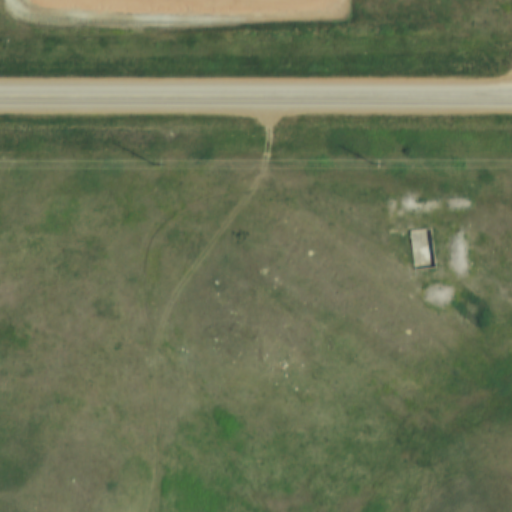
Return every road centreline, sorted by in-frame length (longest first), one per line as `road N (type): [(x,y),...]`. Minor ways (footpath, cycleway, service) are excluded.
road 1 (tertiary): [(0,102),(511,100)]
road 2 (track): [(302,102),(259,171),(181,212),(159,255),(145,319),(159,379),(150,511)]
